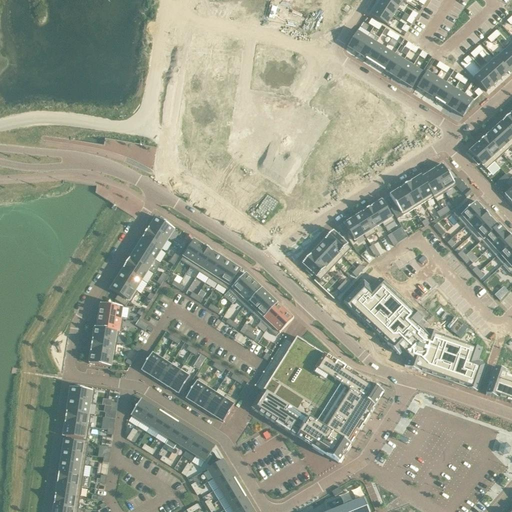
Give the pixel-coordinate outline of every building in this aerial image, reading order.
[(203,0),(202,7),(208,8),(208,10),(216,12),(216,9),(222,10),(223,0),(203,0)] [(257,0),(251,0),(248,19),(260,21),(263,1),(257,0)] [(382,0),(380,0),(376,7),(392,17),(397,9),(382,0)] [(382,0),(397,9),(403,0),(402,0),(382,0)] [(263,1),(260,21),(270,22),(273,2),(263,1)] [(273,2),(270,22),(282,24),(285,4),(273,2)] [(291,7),(285,25),(296,28),(302,10),(291,7)] [(376,7),(371,15),(387,26),(392,17),(376,7)] [(302,10),(296,28),(305,31),(311,13),(302,10)] [(311,13),(305,31),(315,35),(321,17),(311,13)] [(321,17),(315,35),(325,38),(331,20),(321,17)] [(496,31),(492,35),(495,39),(500,35),(496,31)] [(357,32),(347,48),(357,54),(367,38),(357,32)] [(492,35),(487,39),(491,43),(495,39),(492,35)] [(196,36),(194,49),(216,52),(218,40),(196,36)] [(367,38),(357,54),(366,60),(376,44),(375,44),(367,38)] [(376,44),(366,60),(375,65),(385,50),(376,44)] [(479,46),(475,50),(478,54),(483,50),(479,46)] [(255,48),(252,67),(263,68),(266,50),(255,48)] [(194,49),(192,61),(214,64),(216,52),(194,49)] [(266,50),(263,68),(273,70),(276,51),(266,50)] [(385,50),(375,65),(384,71),(394,55),(385,50)] [(475,50),(470,54),(474,58),(478,54),(475,50)] [(511,57),(505,50),(496,58),(509,72),(508,73),(509,75),(509,74),(511,71),(511,57)] [(276,51),(273,70),(283,71),(286,53),(276,51)] [(286,53),(283,71),(294,73),(296,54),(286,53)] [(394,55),(384,71),(393,77),(403,61),(394,55)] [(468,57),(463,61),(467,65),(471,61),(468,57)] [(496,58),(488,65),(501,79),(508,73),(509,72),(496,58)] [(315,60),(304,77),(314,83),(324,66),(315,60)] [(192,61),(190,72),(212,76),(214,64),(192,61)] [(403,61),(393,77),(402,83),(412,67),(403,61)] [(488,65),(481,72),(494,86),(501,79),(488,65)] [(324,66),(314,83),(323,89),(334,72),(324,66)] [(412,67),(402,83),(412,89),(422,73),(412,67)] [(190,72),(188,85),(200,87),(199,94),(212,96),(213,88),(210,88),(212,76),(190,72)] [(334,72),(323,89),(332,95),(343,78),(334,72)] [(427,72),(416,88),(426,94),(436,78),(427,72)] [(481,72),(473,78),(486,92),(494,86),(481,72)] [(343,78),(332,95),(342,101),(352,84),(343,78)] [(436,78),(426,94),(435,100),(445,84),(436,78)] [(445,84),(435,100),(444,106),(454,90),(445,84)] [(477,89),(474,93),(478,97),(482,93),(477,89)] [(454,90),(444,106),(453,112),(464,96),(454,90)] [(464,96),(453,112),(463,117),(462,118),(463,118),(473,102),(473,101),(464,96)] [(187,102),(185,114),(207,118),(209,106),(214,107),(215,99),(204,98),(203,104),(187,102)] [(376,99),(370,109),(387,120),(393,110),(388,107),(389,105),(382,100),(381,102),(376,99)] [(370,109),(364,118),(381,129),(387,120),(370,109)] [(185,114),(183,127),(199,129),(198,136),(210,138),(211,131),(205,130),(207,118),(185,114)] [(511,117),(510,115),(502,123),(511,133),(511,117)] [(364,118),(359,127),(375,138),(381,129),(364,118)] [(511,133),(502,123),(494,130),(510,148),(511,146),(511,133)] [(58,138),(60,126),(48,124),(46,136),(58,138)] [(359,127),(353,136),(370,147),(375,138),(359,127)] [(494,130),(486,137),(502,155),(510,148),(494,130)] [(353,136),(347,146),(364,156),(370,147),(353,136)] [(486,137),(478,144),(494,163),(502,155),(486,137)] [(478,144),(469,152),(474,158),(472,159),(478,165),(480,164),(486,170),(494,163),(478,144)] [(179,163),(178,164),(181,171),(182,171),(183,172),(182,172),(183,173),(205,164),(204,164),(200,153),(205,151),(202,145),(191,149),(193,155),(179,161),(179,163)] [(347,146),(341,155),(358,166),(364,156),(347,146)] [(232,156),(225,166),(231,170),(238,159),(232,156)] [(306,159),(296,175),(305,181),(315,165),(306,159)] [(205,164),(183,173),(187,185),(203,179),(205,185),(216,181),(213,173),(209,175),(205,164)] [(315,165),(305,181),(314,186),(324,170),(315,165)] [(442,165),(432,172),(445,193),(455,187),(456,186),(453,182),(452,180),(454,179),(449,171),(447,173),(442,165)] [(324,170),(314,186),(322,191),(332,176),(324,170)] [(422,178),(434,197),(433,198),(434,200),(445,193),(432,172),(422,178)] [(332,176),(322,191),(331,197),(334,193),(336,194),(341,187),(339,186),(341,181),(332,176)] [(411,182),(410,183),(423,204),(433,198),(434,197),(422,178),(421,176),(411,182)] [(457,180),(453,182),(456,186),(455,187),(462,194),(468,189),(460,180),(457,180)] [(411,182),(399,189),(400,189),(413,210),(423,204),(410,183),(411,182)] [(220,198),(216,203),(226,209),(237,192),(227,186),(224,191),(222,190),(218,197),(220,198)] [(400,189),(389,196),(396,207),(390,210),(397,220),(413,210),(400,189)] [(469,189),(463,194),(466,198),(472,192),(469,189)] [(237,192),(226,209),(235,215),(246,198),(237,192)] [(246,198),(235,215),(244,221),(255,204),(246,198)] [(381,201),(372,207),(382,224),(384,228),(394,222),(381,201)] [(462,206),(453,214),(465,227),(483,211),(476,203),(476,202),(467,210),(462,206)] [(255,204),(244,221),(253,227),(264,210),(255,204)] [(372,207),(362,213),(373,230),(374,229),(382,224),(372,207)] [(264,210),(253,227),(263,233),(266,228),(268,229),(273,222),(271,221),(274,216),(264,210)] [(483,211),(465,227),(472,235),(490,219),(483,211)] [(362,213),(353,219),(364,236),(366,240),(376,234),(374,229),(373,230),(362,213)] [(174,230),(166,225),(168,223),(161,218),(159,220),(155,218),(149,229),(168,241),(174,230),(174,231),(174,230)] [(353,219),(344,225),(354,242),(364,236),(353,219)] [(490,219),(472,235),(479,243),(480,244),(481,242),(498,227),(497,226),(490,219)] [(437,224),(433,227),(437,232),(441,229),(437,224)] [(498,227),(481,242),(488,250),(507,233),(500,225),(499,224),(497,226),(498,227)] [(168,241),(149,229),(142,239),(161,251),(168,241)] [(333,232),(325,240),(343,257),(351,249),(333,232)] [(511,238),(507,233),(488,250),(496,258),(499,255),(499,254),(511,242),(511,238)] [(161,251),(142,239),(136,249),(155,261),(161,251)] [(194,240),(180,261),(190,267),(203,246),(194,240)] [(325,240),(318,248),(336,265),(343,257),(325,240)] [(451,240),(447,244),(451,248),(455,244),(451,240)] [(511,242),(499,254),(499,255),(506,262),(511,257),(511,242)] [(203,246),(190,267),(199,273),(212,252),(203,246)] [(318,248),(310,256),(328,273),(336,265),(318,248)] [(155,261),(136,249),(129,259),(148,271),(155,261)] [(461,251),(457,255),(461,260),(465,256),(461,251)] [(212,252),(199,273),(208,279),(222,258),(212,252)] [(310,256),(302,264),(307,269),(306,271),(312,276),(313,275),(320,281),(328,273),(310,256)] [(465,256),(461,260),(465,264),(470,260),(465,256)] [(506,262),(502,265),(503,266),(511,275),(511,257),(506,262)] [(222,258),(208,279),(217,285),(231,264),(222,258)] [(148,271),(129,259),(123,269),(142,281),(148,271)] [(231,264),(217,285),(227,291),(240,270),(231,264)] [(360,265),(356,269),(360,273),(364,269),(360,265)] [(476,267),(472,271),(476,275),(480,272),(476,267)] [(142,281),(123,269),(117,279),(136,291),(142,281)] [(356,269),(352,274),(356,278),(360,273),(356,269)] [(480,272),(476,275),(480,280),(484,276),(480,272)] [(245,274),(228,292),(236,300),(254,282),(246,274),(245,274)] [(129,302),(131,303),(138,292),(136,291),(117,279),(110,290),(118,295),(115,300),(126,307),(129,302)] [(363,282),(344,303),(399,356),(402,353),(407,358),(404,367),(476,392),(486,365),(477,362),(481,350),(427,330),(428,328),(421,321),(422,320),(379,279),(370,289),(363,282)] [(345,281),(341,285),(345,289),(349,285),(345,281)] [(254,282),(236,300),(244,307),(245,307),(248,304),(261,289),(254,282)] [(341,285),(337,289),(341,293),(345,289),(341,285)] [(261,289),(248,304),(255,311),(256,311),(269,296),(261,289)] [(255,311),(252,314),(260,322),(277,304),(269,296),(256,311),(255,311)] [(121,320),(122,308),(100,304),(98,317),(121,320)] [(277,304),(260,322),(268,329),(285,311),(277,304)] [(285,311),(268,329),(276,337),(293,319),(293,318),(293,319),(285,311)] [(119,332),(121,333),(123,320),(121,320),(98,317),(97,328),(119,332)] [(136,325),(145,330),(148,325),(139,320),(136,325)] [(117,344),(119,332),(97,328),(94,328),(92,340),(117,344)] [(297,338),(263,392),(308,420),(297,437),(339,464),(384,393),(297,338)] [(115,356),(117,344),(92,340),(91,352),(113,355),(113,356),(115,356)] [(111,368),(113,356),(113,355),(91,352),(89,364),(111,368)] [(152,354),(141,371),(142,371),(151,377),(161,360),(152,354)] [(201,355),(194,366),(199,369),(206,359),(201,355)] [(161,360),(151,377),(160,383),(171,366),(161,360)] [(171,366),(160,383),(169,388),(180,371),(171,366)] [(495,368),(485,396),(506,403),(507,398),(511,400),(511,381),(505,379),(506,376),(504,375),(505,372),(495,368)] [(180,371),(169,388),(178,394),(178,395),(189,377),(180,371)] [(199,378),(186,399),(186,400),(186,399),(195,405),(206,388),(209,384),(199,378)] [(93,405),(95,392),(83,390),(83,387),(75,386),(75,389),(70,388),(68,400),(90,404),(93,405)] [(206,388),(195,405),(204,411),(215,394),(206,388)] [(263,392),(252,409),(297,437),(308,420),(263,392)] [(215,394),(204,411),(214,417),(224,400),(224,399),(215,394)] [(224,400),(214,417),(223,422),(222,423),(223,423),(236,402),(227,396),(226,395),(224,399),(224,400)] [(89,415),(90,404),(68,400),(66,412),(88,416),(89,415)] [(132,417),(128,422),(137,427),(140,422),(150,406),(141,400),(142,400),(141,400),(131,416),(132,417)] [(141,422),(137,427),(146,433),(149,428),(160,412),(150,406),(140,422),(141,422)] [(64,424),(89,428),(91,415),(89,415),(88,416),(66,412),(64,424)] [(160,412),(149,428),(159,434),(169,418),(160,412)] [(159,434),(155,438),(165,445),(168,440),(168,439),(178,423),(169,418),(159,434)] [(168,440),(165,445),(174,450),(177,445),(187,429),(178,423),(168,439),(168,440)] [(87,440),(89,428),(64,424),(63,436),(87,440)] [(187,429),(177,445),(186,451),(196,435),(187,429)] [(186,451),(182,457),(191,462),(195,457),(205,441),(196,435),(186,451)] [(410,440),(400,435),(398,439),(407,445),(410,440)] [(104,436),(102,444),(111,446),(113,438),(104,436)] [(86,456),(88,444),(63,441),(62,452),(86,456)] [(195,457),(191,462),(200,468),(204,462),(205,463),(215,447),(205,441),(195,457)] [(506,443),(499,445),(498,451),(502,456),(509,454),(510,448),(506,443)] [(100,446),(98,457),(103,458),(109,459),(111,448),(100,446)] [(85,466),(86,456),(62,452),(60,463),(85,466)] [(223,460),(207,470),(212,480),(229,470),(223,460)] [(83,477),(85,466),(60,463),(58,473),(83,477)] [(229,470),(212,480),(218,489),(234,479),(229,470)] [(81,488),(83,477),(58,473),(57,484),(81,488)] [(213,492),(219,501),(224,498),(240,489),(234,479),(218,489),(213,492)] [(80,498),(81,488),(57,484),(55,495),(80,498)] [(339,488),(332,492),(335,497),(342,493),(339,488)] [(224,498),(219,501),(224,511),(229,508),(245,498),(240,489),(224,498)] [(78,509),(80,498),(55,495),(54,505),(78,509)] [(229,508),(224,511),(242,511),(251,507),(245,498),(229,508)] [(368,511),(363,499),(330,511),(368,511)]
